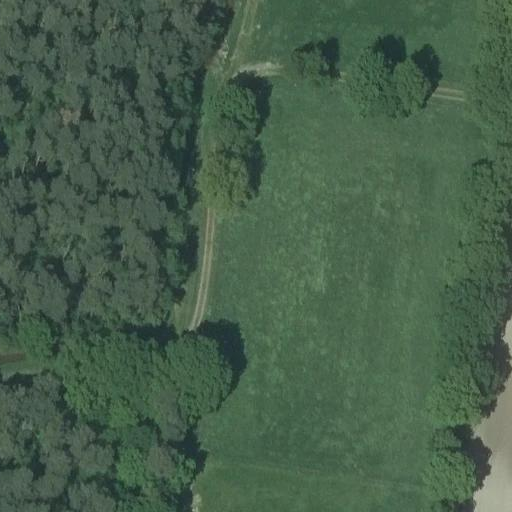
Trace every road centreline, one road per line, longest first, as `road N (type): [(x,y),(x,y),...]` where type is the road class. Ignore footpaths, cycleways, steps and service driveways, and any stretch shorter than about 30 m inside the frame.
road 1 (track): [(0,400),(157,372),(179,352),(192,327),(227,111),(242,80)]
road 2 (track): [(242,80),(259,70),(335,76),(510,105)]
